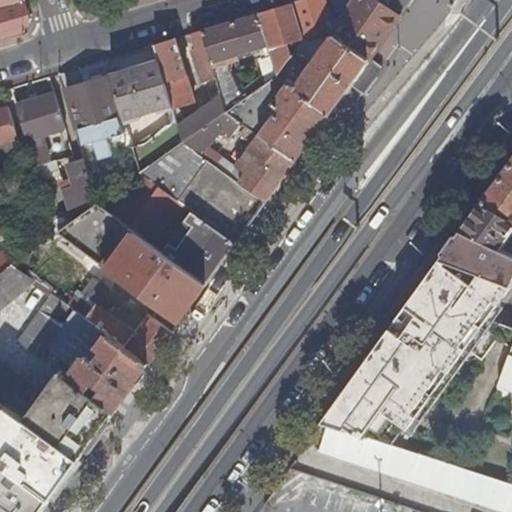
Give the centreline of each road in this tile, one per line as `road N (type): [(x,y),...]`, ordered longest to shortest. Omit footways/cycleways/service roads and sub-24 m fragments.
road 1 (primary): [(483,0),(100,511)]
road 2 (primary): [(501,0),(140,511)]
road 3 (primary): [(165,511),(511,45)]
road 4 (primary): [(198,511),(511,79)]
road 5 (residential): [(53,45),(206,0)]
